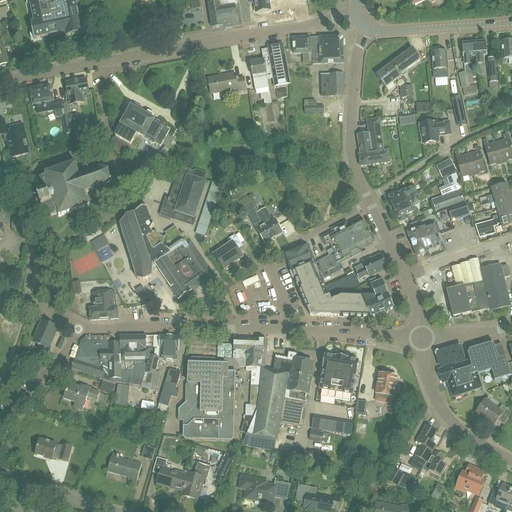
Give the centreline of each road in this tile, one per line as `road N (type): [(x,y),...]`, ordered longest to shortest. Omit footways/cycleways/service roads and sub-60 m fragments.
road 1 (residential): [(422,335),(78,329)]
road 2 (tertiary): [(104,62),(357,14)]
road 3 (residential): [(366,198),(351,166),(355,58),(365,27)]
road 4 (residential): [(422,335),(425,375),(439,407),(465,434),(511,461)]
road 5 (residential): [(55,244),(95,229),(131,200),(100,139)]
road 6 (tertiary): [(365,27),(511,22)]
road 7 (residential): [(119,511),(0,475)]
road 8 (residential): [(0,423),(78,329)]
